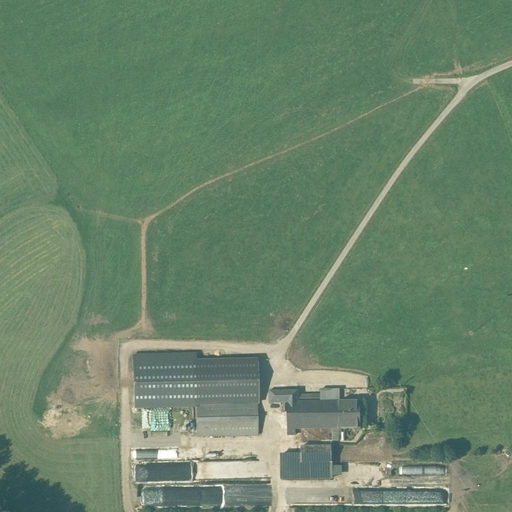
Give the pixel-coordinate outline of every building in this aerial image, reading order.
[(253,437),(252,362),(191,362),(192,438),(253,437)] [(297,392),(269,391),(269,407),(287,408),(286,431),(357,432),(358,403),(297,402),(297,392)] [(279,453),(279,481),(328,481),(328,453),(279,453)] [(197,463),(197,484),(265,483),(265,462),(197,463)] [(413,466),(412,474),(446,475),(446,467),(413,466)] [(135,482),(152,482),(152,477),(145,477),(145,469),(135,469),(135,482)] [(428,498),(428,504),(447,504),(447,492),(434,492),(434,498),(428,498)]
